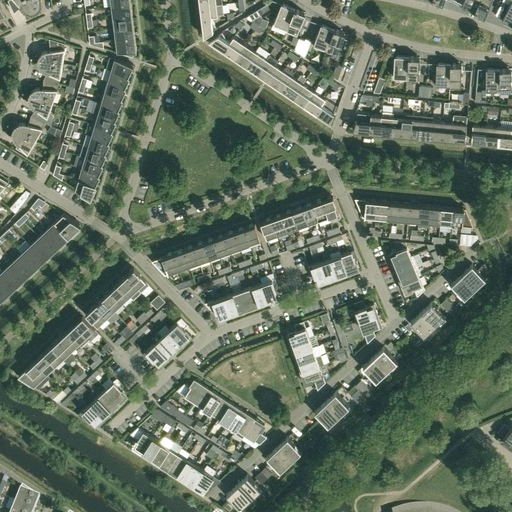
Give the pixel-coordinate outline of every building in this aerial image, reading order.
[(20,5),(23,9),(24,9),(24,10),(26,11),(27,12),(28,12),(29,12),(31,12),(33,12),(35,12),(35,11),(30,0),(9,0),(14,10),(20,5)] [(30,0),(35,11),(36,11),(37,10),(38,10),(38,9),(39,8),(40,7),(40,6),(41,5),(41,4),(41,3),(41,2),(41,1),(41,0),(30,0)] [(463,0),(461,6),(474,11),(478,0),(463,0)] [(484,16),(486,11),(491,0),(478,0),(474,11),(484,16)] [(501,19),(511,24),(511,0),(501,19)] [(111,5),(112,17),(132,14),(131,3),(111,5)] [(200,6),(201,16),(224,13),(222,3),(200,6)] [(294,8),(283,3),(281,3),(273,23),(286,28),(286,29),(294,8)] [(269,5),(261,9),(263,13),(271,9),(269,5)] [(297,33),(303,17),(305,12),(294,8),(286,29),(297,33)] [(260,15),(257,9),(245,16),(251,20),(260,15)] [(204,35),(217,27),(217,26),(216,27),(212,20),(211,16),(218,15),(218,14),(224,13),(201,16),(204,35)] [(112,17),(114,28),(134,26),(132,14),(112,17)] [(262,17),(260,15),(251,20),(253,21),(257,24),(259,25),(266,28),(268,20),(261,18),(262,17)] [(334,28),(323,24),(321,23),(313,44),(326,48),(326,49),(334,28)] [(114,28),(115,39),(135,37),(134,26),(114,28)] [(337,53),(343,37),(345,32),(334,28),(326,49),(337,53)] [(222,30),(209,39),(224,49),(234,36),(233,35),(229,41),(226,38),(222,32),(223,31),(222,30)] [(224,49),(235,57),(245,43),(234,36),(224,49)] [(133,56),(135,49),(137,49),(135,37),(115,39),(117,52),(133,56)] [(293,49),(300,53),(305,40),(304,40),(298,37),(293,49)] [(50,50),(47,50),(46,50),(45,51),(44,51),(42,52),(41,53),(40,55),(39,55),(39,56),(39,57),(38,58),(38,59),(63,62),(65,48),(64,48),(65,42),(49,38),(50,50)] [(305,55),(309,44),(311,40),(305,38),(304,40),(305,40),(300,53),(305,55)] [(235,57),(246,64),(256,50),(245,43),(235,57)] [(246,64),(257,72),(267,58),(256,50),(246,64)] [(294,53),(291,58),(298,62),(301,58),(294,53)] [(408,56),(396,55),(394,55),(393,77),(407,77),(407,78),(408,56)] [(132,63),(114,58),(109,56),(106,68),(111,69),(128,74),(133,64),(132,63)] [(418,79),(419,62),(420,56),(408,56),(407,78),(418,79)] [(257,72),(266,77),(275,63),(267,58),(257,72)] [(60,77),(63,62),(38,59),(38,60),(38,61),(38,62),(39,63),(39,64),(39,65),(40,66),(41,67),(41,68),(42,68),(43,69),(44,69),(47,71),(43,79),(59,83),(60,77)] [(450,63),(438,62),(436,62),(435,84),(449,85),(449,86),(450,63)] [(266,77),(274,83),(283,69),(275,63),(266,77)] [(332,75),(338,79),(342,65),(336,63),(332,75)] [(461,86),(461,68),(462,63),(450,63),(449,86),(461,86)] [(500,68),(487,68),(485,68),(485,90),(499,90),(499,91),(500,91),(500,68)] [(511,91),(511,73),(511,68),(500,68),(500,91),(511,91)] [(130,74),(128,74),(111,69),(107,80),(125,85),(130,74)] [(274,83),(283,89),(292,75),(283,69),(274,83)] [(294,96),(303,82),(306,77),(301,74),(297,78),(292,75),(283,89),(294,96)] [(385,78),(379,76),(373,92),(380,92),(385,78)] [(43,88),(40,87),(38,87),(36,88),(35,88),(34,89),(32,90),(31,91),(31,92),(30,93),(29,94),(53,102),(58,88),(57,88),(59,83),(43,79),(43,88)] [(127,85),(125,85),(107,80),(104,91),(122,96),(127,85)] [(336,90),(340,84),(336,81),(333,85),(332,87),(336,90)] [(294,96),(304,104),(314,90),(303,82),(294,96)] [(304,104),(315,111),(325,97),(314,90),(304,104)] [(123,96),(122,96),(104,91),(101,102),(118,107),(119,107),(123,96)] [(36,108),(31,115),(45,122),(47,116),(48,117),(53,102),(29,94),(29,95),(29,96),(29,97),(29,98),(29,99),(29,100),(29,101),(30,102),(30,103),(31,104),(32,105),(33,106),(36,108)] [(335,104),(325,98),(325,97),(315,111),(330,121),(336,104),(335,104)] [(120,107),(119,107),(118,107),(101,102),(98,113),(115,118),(120,107)] [(382,110),(382,115),(380,132),(390,132),(392,116),(392,111),(382,110)] [(117,118),(115,118),(98,113),(94,124),(112,129),(112,128),(117,118)] [(352,129),(370,131),(372,114),(371,114),(370,120),(366,120),(358,117),(358,116),(357,116),(352,129)] [(370,131),(380,132),(382,115),(372,114),(370,131)] [(29,123),(26,123),(24,122),(22,122),(20,123),(19,123),(17,124),(16,125),(15,126),(14,127),(14,128),(35,140),(43,127),(42,127),(45,122),(31,115),(29,123)] [(452,121),(443,121),(441,137),(451,138),(453,115),(452,121)] [(465,139),(467,123),(467,116),(467,117),(453,116),(454,115),(453,115),(451,138),(465,139)] [(390,132),(401,133),(402,117),(392,116),(390,132)] [(401,133),(411,134),(412,118),(402,117),(401,133)] [(411,134),(421,135),(422,119),(412,118),(411,134)] [(421,135),(431,136),(433,120),(422,119),(421,135)] [(431,136),(441,137),(443,121),(433,120),(431,136)] [(473,123),(471,140),(485,141),(486,125),(473,123)] [(114,129),(113,129),(112,128),(112,129),(94,124),(91,135),(108,140),(109,139),(114,129)] [(485,141),(498,142),(500,126),(486,125),(485,141)] [(498,142),(511,144),(511,134),(511,126),(500,126),(498,142)] [(54,134),(60,136),(62,130),(57,127),(54,134)] [(27,154),(35,140),(14,128),(13,129),(13,130),(13,131),(13,132),(13,133),(13,134),(13,135),(13,136),(14,137),(14,138),(15,139),(19,143),(15,147),(27,154)] [(110,140),(109,139),(108,140),(91,135),(88,145),(105,151),(105,150),(110,140)] [(107,151),(105,150),(105,151),(88,145),(84,156),(102,162),(102,161),(107,151)] [(104,162),(102,161),(102,162),(84,156),(81,167),(99,173),(99,172),(104,162)] [(44,169),(48,162),(44,159),(40,166),(44,169)] [(95,183),(100,173),(99,172),(99,173),(81,167),(78,178),(95,183)] [(62,179),(63,174),(59,173),(54,171),(53,174),(62,179)] [(0,190),(8,181),(0,176),(0,190)] [(91,197),(92,194),(97,183),(95,183),(78,178),(75,188),(91,197)] [(26,189),(21,194),(10,207),(15,212),(14,212),(15,212),(26,198),(31,192),(26,189)] [(341,217),(333,195),(322,199),(328,216),(330,220),(341,217)] [(362,216),(376,217),(377,199),(355,197),(362,216)] [(31,206),(34,209),(39,204),(41,207),(43,205),(37,198),(31,206)] [(322,199),(312,203),(318,219),(328,216),(322,199)] [(376,217),(386,218),(388,200),(377,199),(376,217)] [(386,218),(397,219),(399,201),(388,200),(386,218)] [(397,219),(408,220),(410,202),(399,201),(397,219)] [(408,220),(419,221),(420,203),(410,202),(408,220)] [(312,203),(302,206),(308,223),(318,219),(312,203)] [(431,204),(420,203),(419,221),(418,226),(429,227),(429,222),(431,204)] [(429,222),(440,223),(442,205),(431,204),(429,222)] [(440,223),(451,224),(453,206),(442,205),(440,223)] [(302,206),(292,210),(298,227),(308,223),(302,206)] [(473,226),(466,208),(453,206),(451,224),(473,226)] [(292,210),(282,214),(288,230),(298,227),(292,210)] [(63,212),(56,219),(70,233),(81,223),(63,212)] [(282,214),(271,217),(277,234),(288,230),(282,214)] [(15,222),(19,226),(25,220),(22,216),(15,222)] [(266,238),(277,234),(271,217),(260,221),(266,238)] [(56,219),(48,227),(62,241),(70,233),(56,219)] [(261,240),(255,223),(244,227),(250,244),(261,240)] [(48,227),(39,235),(53,249),(62,241),(48,227)] [(244,227),(234,230),(240,247),(250,244),(244,227)] [(234,230),(224,234),(230,251),(240,247),(234,230)] [(0,236),(0,239),(2,242),(8,236),(5,232),(0,236)] [(224,234),(214,238),(220,254),(230,251),(224,234)] [(39,235),(31,243),(44,257),(53,249),(39,235)] [(214,238),(203,241),(209,258),(220,254),(214,238)] [(410,254),(407,245),(406,245),(405,241),(394,240),(394,241),(395,241),(398,249),(389,253),(393,262),(413,254),(413,253),(410,254)] [(203,241),(193,245),(199,262),(209,258),(203,241)] [(31,243),(22,251),(36,265),(44,257),(31,243)] [(193,245),(183,249),(189,265),(199,262),(193,245)] [(183,249),(173,252),(179,269),(189,265),(183,249)] [(354,259),(357,258),(357,259),(358,258),(354,249),(354,250),(351,250),(341,254),(347,272),(358,268),(354,259)] [(330,254),(332,257),(338,275),(347,272),(341,254),(340,250),(330,254)] [(22,251),(14,259),(27,273),(36,265),(22,251)] [(165,274),(179,269),(173,252),(152,260),(165,274)] [(393,262),(397,272),(417,264),(413,254),(393,262)] [(332,257),(322,261),(328,279),(338,275),(332,257)] [(14,259),(5,267),(19,281),(27,273),(14,259)] [(315,273),(318,282),(328,279),(322,261),(312,264),(312,265),(309,265),(308,265),(312,275),(312,274),(315,273)] [(484,277),(485,277),(492,270),(484,262),(477,268),(472,263),(471,263),(472,264),(462,273),(474,286),(474,285),(483,276),(484,277)] [(397,272),(401,281),(421,273),(417,264),(397,272)] [(5,267),(0,271),(0,278),(10,289),(19,281),(5,267)] [(149,284),(134,267),(126,275),(138,288),(141,291),(149,284)] [(417,295),(425,288),(424,287),(423,284),(419,274),(421,273),(401,281),(405,291),(414,288),(417,294),(417,295)] [(464,296),(463,294),(466,291),(467,292),(474,286),(462,273),(452,282),(451,282),(464,296)] [(126,275),(118,282),(130,295),(138,288),(126,275)] [(278,297),(275,287),(277,286),(278,287),(275,277),(274,277),(274,278),(272,279),(262,282),(268,300),(278,297)] [(0,278),(0,295),(2,297),(10,289),(0,278)] [(118,282),(110,289),(122,302),(130,295),(118,282)] [(144,289),(149,295),(156,288),(151,282),(144,289)] [(262,282),(252,286),(258,304),(268,300),(262,282)] [(197,294),(202,289),(198,285),(193,290),(197,294)] [(252,286),(242,289),(249,307),(258,304),(252,286)] [(110,289),(102,297),(114,310),(122,302),(110,289)] [(242,289),(233,293),(239,310),(249,307),(242,289)] [(233,293),(223,296),(230,314),(239,310),(233,293)] [(452,293),(448,297),(452,301),(456,296),(452,293)] [(205,302),(213,310),(216,308),(219,318),(230,314),(223,296),(213,300),(206,302),(205,302)] [(102,297),(94,304),(106,317),(111,323),(119,315),(114,310),(102,297)] [(157,308),(165,301),(162,297),(153,304),(157,308)] [(441,303),(445,307),(450,301),(446,298),(441,303)] [(363,299),(353,303),(354,303),(356,309),(360,319),(377,313),(374,303),(365,306),(362,300),(363,300),(363,299)] [(431,301),(421,311),(433,324),(434,323),(433,323),(443,314),(444,315),(431,301)] [(98,325),(106,317),(94,304),(85,312),(98,325)] [(146,312),(149,316),(154,311),(151,307),(146,312)] [(164,312),(160,308),(155,313),(159,317),(158,317),(162,320),(167,315),(164,312)] [(149,316),(146,312),(145,312),(144,310),(136,318),(141,323),(149,316)] [(411,320),(410,320),(424,334),(423,332),(426,329),(426,330),(433,324),(421,311),(411,320)] [(375,334),(375,333),(374,334),(372,326),(381,323),(377,313),(360,319),(363,329),(367,341),(375,334)] [(83,315),(74,323),(91,340),(99,332),(83,315)] [(187,324),(187,325),(188,324),(181,317),(180,317),(181,318),(177,321),(169,328),(182,342),(190,335),(183,327),(187,324)] [(138,326),(134,322),(131,319),(127,323),(133,330),(138,326)] [(304,320),(294,324),(295,324),(297,329),(287,332),(291,343),(309,336),(305,326),(303,321),(304,321),(304,320)] [(340,321),(334,323),(338,334),(344,332),(340,321)] [(74,323),(66,330),(79,343),(81,346),(89,339),(90,340),(91,340),(74,323)] [(122,328),(128,335),(133,330),(127,323),(122,328)] [(135,332),(139,336),(144,331),(141,328),(135,332)] [(169,328),(162,335),(175,349),(182,342),(169,328)] [(66,330),(59,337),(71,350),(79,343),(66,330)] [(348,343),(344,332),(338,334),(342,345),(348,343)] [(117,345),(125,338),(122,334),(114,342),(117,345)] [(162,335),(154,342),(167,356),(175,349),(162,335)] [(291,343),(294,352),(312,346),(309,336),(291,343)] [(59,337),(51,345),(63,358),(71,350),(59,337)] [(153,356),(159,363),(167,356),(154,342),(146,349),(147,350),(143,353),(143,352),(142,353),(149,360),(150,360),(149,359),(153,356)] [(294,352),(298,362),(321,354),(317,344),(312,346),(294,352)] [(51,345),(43,352),(55,365),(63,358),(51,345)] [(105,350),(109,353),(114,349),(110,345),(105,350)] [(383,346),(373,356),(385,369),(386,368),(385,368),(395,359),(396,360),(397,359),(383,346)] [(43,352),(35,360),(47,372),(55,365),(43,352)] [(298,362),(301,371),(319,365),(324,363),(321,354),(298,362)] [(376,379),(375,377),(378,374),(378,375),(385,369),(373,356),(363,365),(376,379)] [(18,375),(34,385),(47,372),(35,360),(18,375)] [(90,364),(93,368),(98,364),(95,360),(90,364)] [(317,388),(325,381),(325,380),(324,381),(323,375),(319,365),(301,371),(305,382),(314,378),(317,387),(317,388)] [(100,372),(97,368),(92,373),(95,377),(98,380),(102,376),(99,373),(100,372)] [(82,378),(79,375),(74,379),(77,383),(82,378)] [(127,394),(120,387),(123,385),(116,377),(116,378),(114,380),(106,388),(119,402),(127,394)] [(189,386),(185,383),(184,382),(177,390),(178,390),(184,394),(193,400),(204,384),(195,378),(189,386)] [(360,379),(356,385),(367,397),(374,393),(360,379)] [(71,389),(68,385),(67,385),(65,383),(62,387),(63,389),(66,393),(71,389)] [(193,400),(202,406),(212,390),(204,384),(193,400)] [(355,385),(348,391),(359,404),(367,398),(355,385)] [(80,390),(77,387),(72,392),(75,395),(80,390)] [(106,388),(98,395),(111,409),(119,402),(106,388)] [(58,401),(66,393),(63,389),(63,390),(62,389),(53,398),(58,401)] [(202,406),(211,411),(221,395),(212,390),(202,406)] [(336,390),(335,391),(336,391),(326,401),(338,414),(338,413),(337,413),(347,403),(348,405),(349,404),(336,390)] [(98,395),(91,402),(104,416),(111,409),(98,395)] [(211,411),(219,417),(229,401),(221,395),(211,411)] [(160,405),(172,413),(177,406),(166,399),(160,405)] [(219,417),(228,422),(238,406),(229,401),(219,417)] [(315,410),(326,422),(328,424),(327,422),(330,419),(331,420),(338,414),(326,401),(316,410),(315,410)] [(78,414),(87,419),(86,418),(89,416),(96,423),(104,416),(91,402),(83,409),(79,413),(78,413),(78,414)] [(247,412),(238,406),(228,422),(226,426),(234,431),(236,428),(247,412)] [(163,419),(164,417),(167,413),(158,407),(151,414),(162,421),(163,419)] [(172,413),(181,419),(185,413),(176,407),(172,413)] [(247,412),(236,428),(245,433),(255,417),(247,412)] [(167,413),(164,417),(163,419),(171,425),(175,419),(167,413)] [(181,419),(186,422),(190,425),(194,419),(185,413),(181,419)] [(266,436),(259,431),(264,423),(255,417),(245,433),(254,439),(259,442),(258,443),(259,443),(266,436)] [(511,424),(510,427),(501,439),(500,439),(509,446),(511,442),(511,424)] [(216,433),(221,437),(227,429),(222,425),(216,433)] [(130,433),(131,433),(138,437),(133,446),(142,452),(152,436),(143,430),(138,427),(138,426),(130,433)] [(142,452),(150,457),(161,441),(152,436),(142,452)] [(290,458),(289,458),(299,449),(300,450),(301,450),(288,436),(287,436),(288,436),(278,446),(289,459),(290,458)] [(306,441),(311,446),(311,445),(314,449),(319,445),(311,436),(306,441)] [(218,437),(215,441),(221,444),(224,447),(226,443),(218,437)] [(150,457),(159,463),(169,447),(161,441),(150,457)] [(218,446),(216,450),(225,456),(227,452),(218,446)] [(268,455),(267,455),(280,469),(279,467),(282,464),(283,465),(289,459),(278,446),(268,455)] [(159,463),(168,468),(178,452),(169,447),(159,463)] [(233,452),(232,452),(231,455),(236,458),(240,452),(235,448),(233,452)] [(168,468),(176,474),(186,458),(178,452),(168,468)] [(176,474),(185,479),(195,463),(186,458),(176,474)] [(207,464),(204,469),(195,463),(185,479),(193,485),(207,464)] [(202,491),(208,482),(213,486),(212,486),(213,486),(220,479),(219,479),(213,475),(208,472),(211,467),(207,464),(193,485),(202,491)] [(262,470),(268,476),(271,473),(265,466),(262,470)] [(268,476),(262,470),(255,476),(259,481),(263,477),(265,479),(268,476)] [(250,496),(249,495),(259,486),(260,488),(261,487),(247,473),(247,474),(237,483),(249,496),(250,496)] [(240,507),(240,506),(239,505),(242,502),(242,503),(249,496),(237,483),(227,493),(227,492),(226,493),(240,507)] [(40,498),(22,486),(16,501),(35,509),(40,498)] [(16,501),(12,511),(34,511),(35,509),(16,501)]
